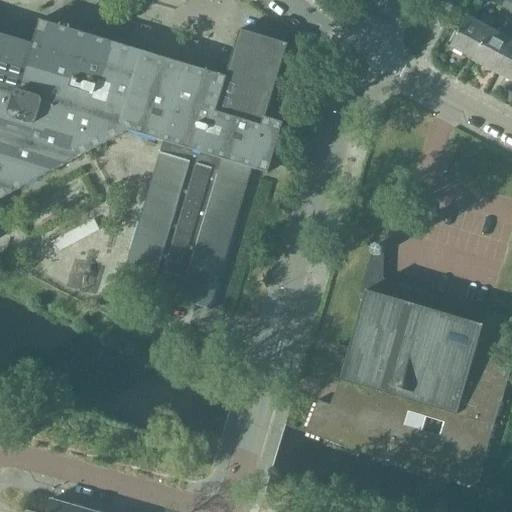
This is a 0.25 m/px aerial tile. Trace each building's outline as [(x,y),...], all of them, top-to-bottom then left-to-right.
[(0,0),(0,14),(8,0),(0,0)] [(511,0),(506,0),(502,7),(511,12),(511,0)] [(451,47),(475,60),(491,29),(467,17),(451,47)] [(153,282),(184,291),(181,300),(180,300),(179,301),(211,311),(252,169),(268,174),(284,124),(281,123),(292,87),(277,82),(288,45),(240,30),(226,77),(41,20),(34,44),(0,33),(0,200),(130,131),(169,143),(166,155),(160,153),(160,154),(161,154),(123,282),(122,282),(121,283),(151,292),(151,291),(150,291),(153,282)] [(475,60),(498,72),(511,46),(511,40),(491,29),(475,60)] [(511,46),(498,72),(511,79),(511,46)] [(511,369),(511,317),(384,279),(385,248),(383,247),(378,245),(374,248),(360,294),(366,296),(350,348),(340,346),(337,356),(347,358),(340,380),(345,382),(335,407),(318,401),(305,434),(352,451),(476,488),(500,409),(480,403),(488,376),(508,382),(511,369)] [(73,511),(75,507),(51,501),(47,511),(73,511)]
